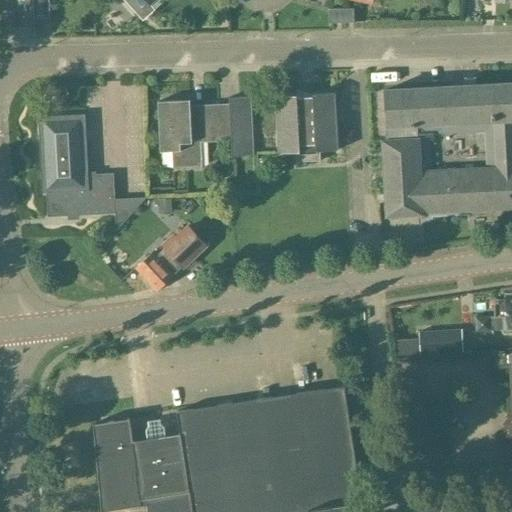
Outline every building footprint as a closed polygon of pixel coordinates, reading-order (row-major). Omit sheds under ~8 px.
[(15,0),(0,0),(0,9),(16,9),(15,0)] [(126,0),(140,14),(155,0),(126,0)] [(354,8),(328,9),(329,22),(354,22),(354,8)] [(511,85),(476,87),(475,75),(465,75),(466,88),(387,92),(388,126),(390,126),(391,142),(386,142),(389,218),(511,211),(511,85)] [(337,94),(307,95),(310,162),(322,162),(322,152),(340,151),(337,94)] [(310,162),(307,95),(277,97),(280,154),(298,153),(298,163),(310,162)] [(232,105),(216,105),(218,144),(233,143),(234,158),(256,157),(253,99),(231,100),(232,105)] [(218,144),(216,105),(193,106),(193,101),(161,103),(161,112),(164,154),(175,153),(176,170),(204,168),(203,144),(218,144)] [(97,172),(90,172),(87,116),(40,118),(44,193),(48,193),(49,217),(117,213),(118,230),(146,197),(116,199),(115,174),(97,175),(97,172)] [(164,247),(166,249),(157,258),(152,254),(136,269),(159,293),(174,278),(175,277),(183,268),(185,268),(207,246),(189,227),(177,238),(175,236),(164,247)] [(495,300),(496,316),(490,317),(490,316),(475,317),(475,339),(491,338),(491,331),(504,330),(511,329),(511,293),(506,294),(506,299),(495,300)] [(441,351),(440,332),(415,332),(416,352),(441,351)] [(511,349),(510,350),(510,351),(494,351),(495,368),(511,368),(511,376),(511,414),(503,424),(506,427),(508,460),(502,460),(505,510),(511,509),(511,349)] [(362,511),(358,471),(345,386),(177,411),(180,433),(191,511),(362,511)]
